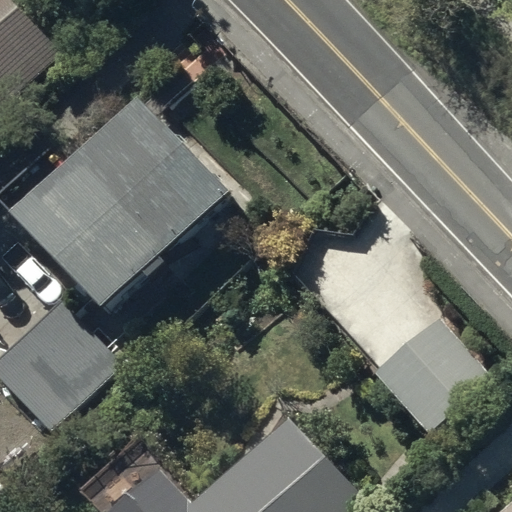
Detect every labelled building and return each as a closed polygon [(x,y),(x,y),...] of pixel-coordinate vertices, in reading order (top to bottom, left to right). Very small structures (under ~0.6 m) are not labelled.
[(0,0),(0,129),(69,61),(8,0),(0,0)] [(242,211),(151,119),(82,186),(62,166),(8,218),(28,238),(24,242),(116,335),(242,211)] [(128,371),(69,312),(0,374),(0,388),(55,444),(128,371)] [(497,388),(442,328),(381,384),(436,444),(497,388)] [(374,511),(297,432),(215,511),(194,511),(174,491),(151,511),(374,511)] [(0,511),(1,511),(14,499),(0,485),(0,511)]
